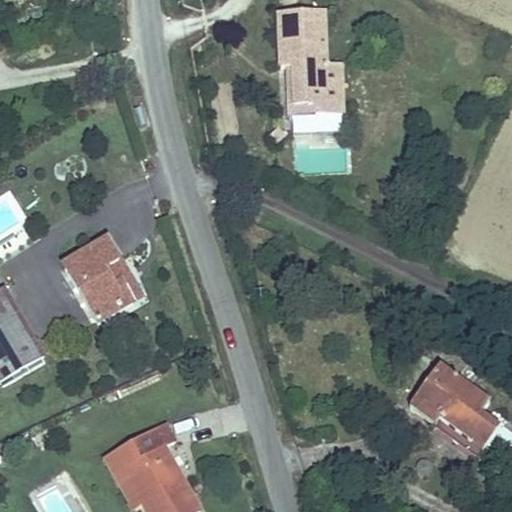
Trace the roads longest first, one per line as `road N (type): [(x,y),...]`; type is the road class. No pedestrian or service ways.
road 1 (tertiary): [(148,0),(187,182),(286,511)]
road 2 (unknown): [(187,182),(225,177),(511,302)]
